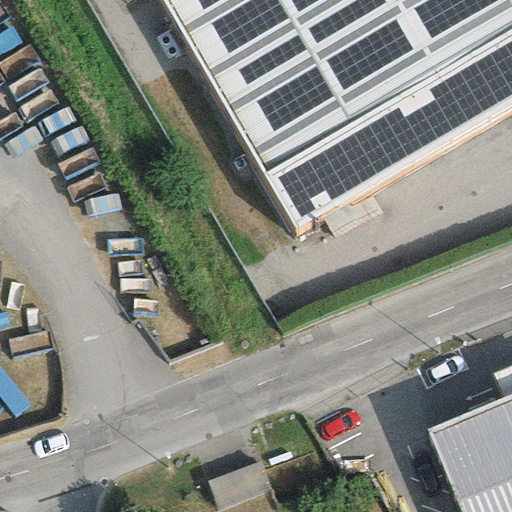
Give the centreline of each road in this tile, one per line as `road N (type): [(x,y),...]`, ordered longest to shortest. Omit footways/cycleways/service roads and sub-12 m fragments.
road 1 (tertiary): [(0,473),(55,461),(511,286)]
road 2 (unknown): [(140,428),(0,197)]
